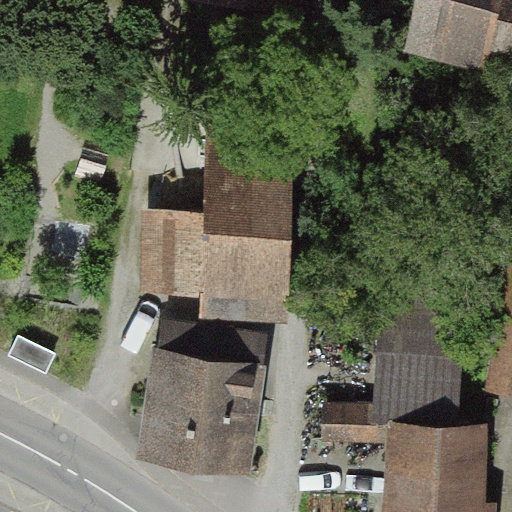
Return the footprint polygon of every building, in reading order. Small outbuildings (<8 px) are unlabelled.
[(293,0),(191,0),(191,3),(290,20),(293,0)] [(511,0),(420,0),(409,49),(511,73),(511,0)] [(208,98),(204,311),(287,312),(291,100),(208,98)] [(511,267),(507,267),(486,393),(511,398),(511,267)] [(374,404),(323,401),(320,448),(380,451),(382,419),(456,424),(464,296),(381,291),(374,404)] [(265,340),(166,325),(147,447),(247,462),(265,340)] [(471,511),(478,435),(389,426),(381,511),(471,511)]
